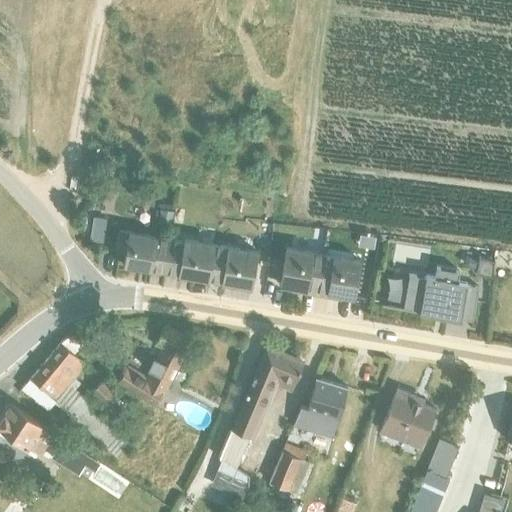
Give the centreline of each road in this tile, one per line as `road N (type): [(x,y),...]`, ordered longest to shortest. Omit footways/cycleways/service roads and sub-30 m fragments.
road 1 (tertiary): [(91,297),(511,360)]
road 2 (unknown): [(483,355),(438,511)]
road 3 (tertiary): [(0,170),(46,218),(91,297)]
